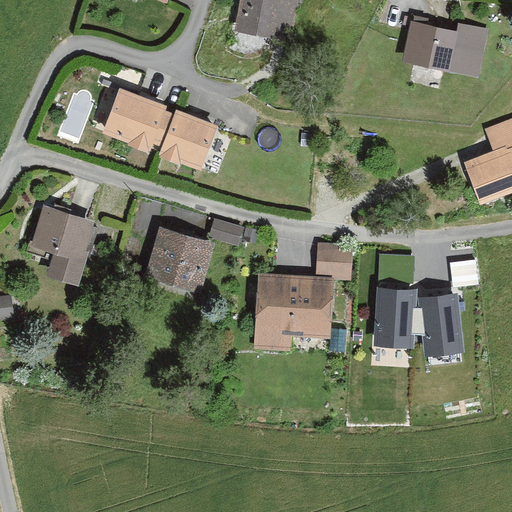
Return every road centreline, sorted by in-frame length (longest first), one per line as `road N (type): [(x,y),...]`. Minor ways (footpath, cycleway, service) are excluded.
road 1 (residential): [(14,153),(297,231),(382,239),(511,229)]
road 2 (residential): [(14,153),(66,48),(82,43),(173,66),(203,0)]
